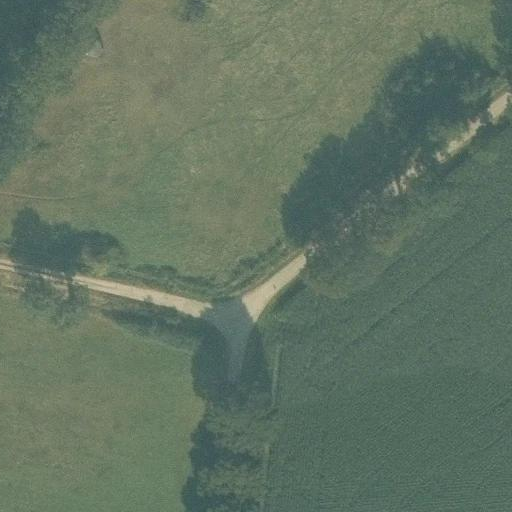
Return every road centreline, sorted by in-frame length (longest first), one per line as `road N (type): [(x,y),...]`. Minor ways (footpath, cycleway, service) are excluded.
road 1 (unclassified): [(218,511),(238,319),(511,95)]
road 2 (track): [(0,265),(238,319)]
